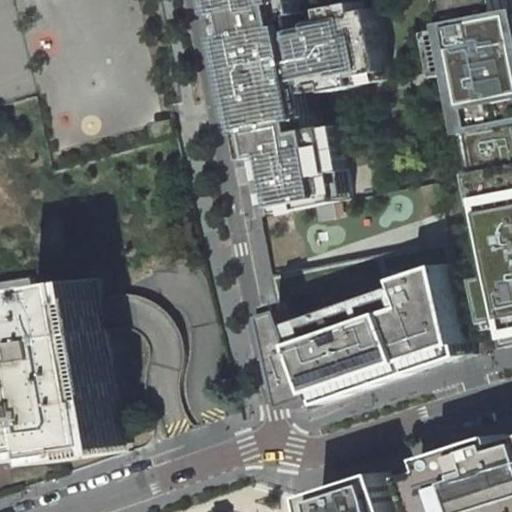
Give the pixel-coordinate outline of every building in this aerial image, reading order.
[(296,211),(368,197),(362,167),(352,169),(348,151),(358,149),(353,124),(324,129),(316,131),(313,116),(308,94),(313,93),(320,92),(320,91),(319,86),(335,83),(336,88),(337,91),(365,86),(363,77),(391,71),(393,71),(381,9),(367,11),(333,18),(322,20),(324,33),(301,38),(297,16),(297,15),(293,16),(291,3),(298,2),(297,0),(223,0),(225,4),(233,2),(238,26),(230,27),(229,28),(236,59),(241,58),(250,102),(252,101),(258,129),(250,131),(255,159),(280,154),(288,152),(294,181),(290,181),(296,211)] [(306,14),(303,0),(297,0),(298,2),(291,3),(293,16),(297,15),(297,16),(306,14)] [(511,0),(479,0),(485,23),(474,26),(483,70),(495,131),(511,127),(511,0)] [(238,26),(233,2),(225,4),(230,27),(238,26)] [(333,18),(367,11),(365,2),(331,9),(333,18)] [(473,72),(483,70),(474,26),(467,27),(455,29),(464,74),(473,72)] [(241,58),(236,59),(250,131),(258,129),(252,101),(250,102),(241,58)] [(495,131),(483,70),(473,72),(485,133),(490,132),(495,131)] [(393,80),(391,71),(363,77),(365,86),(393,80)] [(336,88),(335,83),(319,86),(320,91),(336,88)] [(313,116),(316,131),(324,129),(321,115),(318,115),(313,93),(308,94),(313,116)] [(159,143),(181,136),(177,119),(155,125),(159,143)] [(511,127),(495,131),(490,132),(498,172),(501,171),(505,192),(494,194),(509,266),(511,265),(511,275),(511,276),(494,279),(502,322),(511,319),(511,127)] [(352,169),(362,167),(358,149),(348,151),(352,169)] [(294,181),(288,152),(280,154),(286,182),(290,181),(294,181)] [(457,241),(279,277),(304,408),(312,405),(313,410),(368,392),(366,386),(379,382),(381,387),(430,370),(428,363),(453,355),(455,362),(462,360),(461,357),(467,356),(480,354),(457,241)] [(0,450),(60,440),(61,447),(96,442),(97,449),(118,446),(117,443),(126,442),(119,397),(116,397),(104,317),(101,300),(104,300),(103,290),(101,278),(35,288),(50,383),(20,388),(19,376),(0,377),(0,450)] [(407,511),(394,473),(323,496),(325,511),(511,511),(511,434),(438,457),(442,469),(420,476),(430,511),(407,511)]
